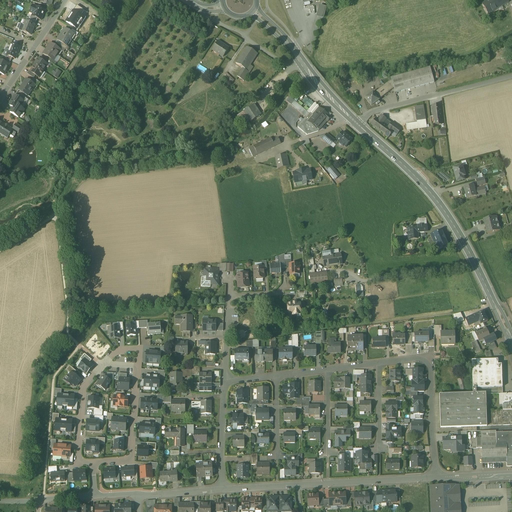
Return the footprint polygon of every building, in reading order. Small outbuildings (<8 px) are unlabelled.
[(495,0),(488,0),(482,4),(488,14),(500,7),(495,0)] [(45,11),(36,7),(33,6),(30,13),(33,14),(32,16),(32,17),(37,19),(41,20),(45,11)] [(326,8),(320,6),(317,16),(323,18),(326,8)] [(86,14),(78,9),(75,14),(83,19),(86,14)] [(75,13),(69,23),(76,28),(78,24),(79,25),(83,19),(75,14),(75,13)] [(29,23),(26,21),(21,32),(31,36),(35,25),(29,23)] [(70,32),(65,29),(61,35),(70,41),(74,35),(70,32)] [(70,41),(61,35),(57,41),(63,44),(66,47),(66,46),(70,41)] [(217,42),(212,51),(223,58),(228,49),(217,42)] [(20,47),(11,44),(7,56),(12,58),(15,59),(20,47)] [(57,48),(50,44),(47,49),(57,56),(61,51),(61,50),(57,48)] [(247,48),(236,65),(243,69),(247,71),(250,66),(258,54),(247,48)] [(57,56),(47,49),(43,54),(50,59),(53,61),(54,61),(57,56)] [(48,61),(41,56),(39,59),(47,65),(49,62),(48,61)] [(39,59),(38,59),(34,65),(34,66),(43,72),(43,71),(47,65),(39,59)] [(9,65),(0,60),(0,73),(0,74),(4,76),(7,69),(8,65),(9,65)] [(227,64),(222,61),(219,67),(223,70),(227,64)] [(43,72),(34,66),(30,72),(36,76),(39,78),(44,72),(43,71),(43,72)] [(430,68),(391,78),(392,81),(394,89),(395,93),(434,83),(430,68)] [(247,71),(243,69),(238,78),(244,82),(250,73),(247,71)] [(34,79),(33,79),(31,83),(35,86),(37,88),(40,83),(34,79)] [(31,83),(26,80),(19,91),(28,96),(35,86),(31,83)] [(390,81),(374,94),(379,100),(394,89),(392,81),(390,81)] [(86,89),(75,82),(73,84),(84,92),(86,89)] [(373,92),(365,98),(371,106),(375,103),(379,101),(379,100),(374,94),(373,92)] [(28,100),(21,95),(19,99),(23,102),(26,104),(28,100)] [(19,99),(15,96),(9,105),(13,108),(17,111),(20,107),(23,102),(19,99)] [(309,114),(290,98),(286,102),(306,118),(309,114)] [(253,106),(244,112),(250,121),(251,122),(260,116),(253,106)] [(424,106),(415,107),(417,121),(426,120),(424,106)] [(440,106),(432,107),(433,117),(433,118),(436,117),(441,117),(440,106)] [(17,111),(13,108),(10,113),(18,118),(24,110),(20,107),(17,111)] [(319,108),(313,116),(310,113),(306,118),(318,132),(327,122),(331,118),(329,116),(326,114),(327,112),(326,111),(324,112),(319,108)] [(244,112),(237,116),(243,124),(247,121),(247,122),(250,121),(244,112)] [(386,119),(381,116),(378,121),(376,119),(371,125),(388,138),(393,132),(397,135),(401,130),(392,123),(391,123),(386,119)] [(433,117),(430,118),(431,127),(438,126),(437,120),(436,120),(436,117),(433,118),(433,117)] [(306,118),(297,127),(307,136),(318,132),(306,118)] [(417,123),(406,125),(407,131),(427,128),(426,120),(417,121),(417,123)] [(0,135),(4,138),(5,136),(8,138),(11,134),(15,137),(17,133),(13,130),(9,128),(6,126),(0,122),(0,135)] [(22,128),(16,125),(13,130),(17,133),(18,134),(22,128)] [(351,141),(342,133),(336,140),(340,144),(339,145),(343,147),(343,146),(345,148),(347,149),(350,146),(348,145),(351,141)] [(334,141),(327,135),(323,140),(330,146),(334,141)] [(270,139),(254,147),(257,155),(274,147),(270,139)] [(287,156),(275,158),(278,170),(289,168),(287,156)] [(460,165),(456,166),(456,168),(453,169),(457,182),(464,180),(463,177),(465,177),(462,166),(460,167),(460,165)] [(297,173),(293,173),(295,183),(303,182),(303,185),(306,184),(306,181),(312,180),(310,170),(306,171),(306,170),(297,172),(297,173)] [(472,186),(463,188),(466,199),(475,197),(473,190),(472,186)] [(484,187),(473,190),(475,197),(486,194),(484,187)] [(496,217),(484,220),(488,235),(500,232),(496,217)] [(417,239),(417,233),(424,232),(427,232),(426,225),(416,226),(416,227),(407,228),(408,239),(417,239)] [(442,230),(431,234),(435,242),(436,242),(439,248),(443,247),(444,249),(448,247),(447,244),(448,244),(442,230)] [(340,253),(333,254),(335,265),(342,264),(340,253)] [(333,254),(322,256),(324,267),(335,265),(333,254)] [(279,264),(270,264),(270,275),(271,275),(271,274),(280,273),(280,274),(281,274),(280,264),(280,263),(279,264)] [(291,264),(289,264),(290,268),(290,275),(295,275),(295,274),(300,274),(299,268),(300,267),(300,266),(299,265),(299,264),(291,264)] [(262,267),(254,268),(254,279),(264,278),(264,269),(264,267),(262,267)] [(217,269),(206,268),(205,269),(204,277),(202,277),(201,286),(211,287),(211,284),(218,285),(218,270),(217,269)] [(326,272),(314,273),(315,279),(315,283),(327,282),(326,272)] [(243,273),(242,274),(238,275),(238,277),(237,277),(237,281),(239,281),(239,287),(249,286),(248,274),(246,274),(245,273),(244,273),(243,273)] [(300,303),(287,304),(288,312),(292,312),(293,315),(296,315),(297,314),(301,314),(301,313),(300,303)] [(483,311),(475,315),(476,315),(479,322),(482,329),(486,327),(485,326),(486,326),(484,323),(488,321),(483,311)] [(456,314),(452,315),(455,325),(464,321),(461,313),(456,314)] [(467,319),(465,320),(468,327),(479,322),(476,315),(467,319)] [(191,316),(180,316),(175,316),(175,325),(181,325),(181,332),(183,332),(190,332),(192,332),(192,323),(190,323),(190,319),(191,319),(191,316)] [(215,320),(202,320),(202,332),(215,332),(215,320)] [(147,324),(148,328),(148,335),(152,335),(152,334),(161,333),(160,323),(147,324)] [(126,326),(127,334),(130,334),(130,336),(136,336),(135,328),(135,325),(133,325),(129,325),(129,326),(126,326)] [(117,327),(109,328),(110,339),(120,338),(119,332),(119,327),(117,327)] [(486,330),(475,335),(478,341),(483,339),(489,336),(486,330)] [(454,345),(454,332),(441,333),(441,339),(441,345),(454,345)] [(429,333),(415,333),(415,342),(428,342),(429,342),(429,340),(429,333)] [(489,336),(483,339),(486,345),(494,342),(496,341),(493,334),(489,336)] [(405,336),(397,336),(397,337),(393,337),(393,336),(392,336),(392,345),(405,345),(405,344),(405,337),(405,336)] [(356,337),(347,337),(347,341),(347,342),(347,345),(347,346),(348,350),(351,350),(352,351),(356,351),(356,338),(356,337)] [(382,339),(372,339),(372,348),(385,348),(385,339),(382,339)] [(494,342),(486,345),(489,351),(490,351),(496,349),(494,342)] [(181,343),(175,343),(175,345),(175,354),(180,354),(183,354),(187,354),(187,343),(184,343),(181,343)] [(215,343),(206,343),(206,355),(215,355),(215,343)] [(340,354),(340,344),(334,344),(328,344),(328,348),(327,348),(327,349),(329,349),(329,353),(336,353),(336,354),(340,354)] [(316,356),(315,347),(304,347),(304,351),(302,351),(302,353),(304,353),(304,355),(311,355),(311,357),(316,356)] [(292,349),(279,349),(279,360),(292,359),(292,349)] [(248,351),(234,351),(234,361),(248,361),(248,351)] [(264,351),(256,351),(256,362),(264,362),(264,351)] [(272,351),(264,351),(264,362),(272,362),(272,351)] [(490,351),(489,351),(485,353),(487,360),(493,360),(490,351)] [(80,359),(83,362),(85,360),(89,363),(91,360),(85,354),(80,359)] [(83,362),(78,367),(86,374),(93,366),(89,363),(85,360),(83,362)] [(511,393),(498,394),(498,388),(502,388),(502,369),(498,369),(498,360),(493,360),(487,360),(472,361),(473,392),(447,393),(447,396),(440,396),(441,417),(440,417),(440,423),(441,423),(441,428),(511,425),(511,393)] [(66,370),(70,374),(71,373),(74,375),(76,372),(69,366),(66,370)] [(418,369),(418,370),(413,370),(413,369),(413,370),(413,376),(413,381),(423,381),(422,369),(418,369)] [(400,371),(390,371),(390,382),(399,382),(399,377),(400,377),(400,371)] [(71,373),(70,374),(68,377),(67,376),(64,380),(71,386),(72,384),(75,387),(81,380),(74,375),(71,373)] [(212,374),(199,373),(199,384),(204,384),(204,383),(212,383),(212,374)] [(181,374),(170,374),(170,387),(181,387),(181,378),(181,374)] [(371,375),(361,375),(361,387),(371,387),(371,375)] [(99,380),(96,385),(101,388),(105,391),(110,383),(110,380),(110,376),(106,376),(105,377),(103,376),(100,381),(99,380)] [(158,376),(152,376),(151,388),(159,388),(160,379),(160,376),(158,376)] [(350,378),(340,378),(340,379),(334,379),(334,388),(340,389),(350,389),(350,378)] [(126,379),(119,379),(119,381),(118,390),(128,390),(129,379),(126,379)] [(319,382),(309,382),(309,393),(319,393),(319,382)] [(212,383),(204,383),(204,384),(199,384),(199,392),(212,392),(212,383)] [(299,384),(291,384),(291,386),(283,386),(283,394),(291,394),(291,398),(296,398),(299,398),(299,397),(299,384)] [(371,387),(361,387),(360,387),(360,398),(364,398),(370,398),(370,394),(371,394),(371,387)] [(269,388),(257,388),(257,401),(261,401),(264,401),(264,402),(269,402),(269,388)] [(248,392),(237,392),(238,404),(248,404),(247,397),(247,392),(248,392)] [(415,392),(410,392),(410,396),(413,396),(413,406),(423,405),(423,397),(417,397),(417,392),(415,392)] [(58,395),(58,397),(57,406),(65,407),(66,395),(61,395),(58,395)] [(74,396),(66,395),(65,407),(73,407),(74,396)] [(115,396),(114,396),(113,406),(117,406),(117,407),(122,407),(127,407),(128,397),(124,397),(115,396)] [(99,398),(89,397),(88,408),(94,409),(98,409),(98,406),(99,398)] [(150,400),(142,399),(141,409),(149,410),(150,400)] [(158,400),(150,400),(149,410),(157,410),(158,400)] [(185,401),(171,401),(171,403),(171,412),(185,412),(185,401)] [(211,401),(201,401),(201,402),(201,408),(201,413),(206,413),(206,414),(211,414),(211,401)] [(364,401),(360,401),(359,402),(360,411),(371,411),(371,401),(364,401)] [(397,402),(386,402),(386,412),(397,412),(397,402)] [(313,406),(313,405),(309,405),(309,407),(306,407),(306,408),(305,408),(305,415),(309,415),(309,414),(319,414),(319,419),(320,419),(320,406),(313,406)] [(344,406),(335,406),(335,417),(348,417),(347,407),(347,405),(344,405),(344,406)] [(423,405),(413,406),(413,415),(415,415),(422,415),(423,415),(423,411),(424,411),(424,409),(423,409),(423,405)] [(102,410),(102,407),(98,406),(98,409),(94,409),(93,416),(94,416),(102,416),(103,410),(102,410)] [(269,410),(256,410),(256,420),(269,420),(269,410)] [(296,410),(284,410),(284,421),(296,420),(296,410)] [(243,416),(243,415),(232,415),(233,425),(244,425),(243,416)] [(113,418),(112,418),(112,420),(111,430),(125,431),(126,419),(113,418)] [(63,432),(64,420),(59,420),(56,420),(56,422),(55,431),(63,432)] [(72,421),(64,420),(63,432),(71,432),(72,424),(72,421)] [(94,421),(87,420),(86,431),(90,431),(95,432),(95,431),(99,432),(99,423),(100,421),(94,421)] [(147,435),(148,424),(140,423),(139,434),(147,435)] [(423,423),(411,423),(411,433),(423,433),(423,423)] [(155,424),(148,424),(147,435),(155,435),(156,428),(156,424),(155,424)] [(398,428),(386,428),(386,437),(390,437),(390,438),(394,438),(398,438),(398,428)] [(371,429),(359,429),(359,438),(371,438),(371,429)] [(184,430),(177,430),(177,431),(166,431),(166,438),(178,438),(178,447),(184,447),(184,430)] [(320,430),(310,430),(310,439),(320,438),(320,430)] [(206,432),(198,432),(198,431),(194,431),(194,442),(199,442),(206,442),(206,432)] [(343,431),(335,431),(335,442),(340,442),(340,441),(346,441),(346,432),(346,431),(343,431)] [(295,433),(284,433),(284,443),(295,443),(295,433)] [(511,433),(496,434),(496,438),(507,438),(507,452),(511,452),(511,433)] [(269,435),(257,435),(258,444),(269,444),(269,435)] [(243,437),(233,437),(233,447),(244,447),(244,439),(244,437),(243,437)] [(455,439),(443,439),(443,450),(451,450),(451,453),(461,453),(461,452),(464,452),(464,446),(461,446),(461,438),(455,439)] [(496,438),(482,438),(476,439),(476,449),(482,449),(482,453),(482,459),(482,464),(506,463),(507,463),(507,452),(507,438),(496,438)] [(96,442),(87,441),(86,451),(93,452),(93,453),(99,453),(99,444),(99,442),(96,442)] [(114,441),(114,451),(123,451),(124,442),(114,441)] [(63,444),(54,443),(53,456),(61,456),(63,444)] [(71,445),(63,444),(61,456),(69,457),(71,445)] [(142,447),(138,446),(137,456),(148,457),(148,450),(149,447),(147,447),(145,447),(142,447)] [(356,461),(359,460),(367,460),(367,452),(356,453),(356,461)] [(423,457),(411,457),(412,468),(423,468),(423,457)] [(471,458),(464,458),(464,466),(472,466),(471,458)] [(292,459),(288,459),(288,466),(296,466),(296,467),(298,467),(298,459),(292,459)] [(345,459),(338,459),(338,472),(349,472),(349,459),(345,459)] [(367,460),(359,460),(360,470),(371,469),(371,460),(367,460)] [(399,461),(386,461),(386,470),(394,470),(394,468),(399,468),(399,461)] [(209,463),(203,463),(203,464),(203,477),(213,477),(212,463),(209,463)] [(269,463),(257,463),(257,475),(269,475),(269,463)] [(316,463),(310,464),(310,470),(310,474),(320,474),(320,463),(316,463)] [(248,466),(237,466),(238,478),(248,478),(248,466)] [(288,466),(284,467),(284,472),(284,476),(285,476),(296,476),(296,467),(296,466),(288,466)] [(149,468),(140,468),(141,479),(152,478),(152,470),(152,467),(149,468)] [(134,468),(122,468),(122,477),(134,477),(134,471),(134,468)] [(115,469),(104,470),(105,479),(113,479),(115,479),(115,472),(115,469)] [(85,471),(73,472),(73,474),(74,481),(85,480),(85,471)] [(56,473),(51,473),(51,482),(65,481),(65,472),(56,473)] [(168,473),(160,474),(160,481),(161,483),(166,482),(172,482),(171,477),(171,473),(168,473)] [(455,488),(438,489),(438,486),(437,486),(431,487),(431,486),(430,486),(430,487),(431,493),(430,493),(430,494),(431,494),(431,500),(431,506),(431,507),(431,511),(460,511),(460,509),(460,505),(460,496),(460,495),(459,493),(455,493),(455,488)] [(395,491),(390,491),(390,490),(386,491),(387,503),(397,502),(396,500),(396,495),(395,495),(395,491)] [(382,491),(377,492),(377,496),(376,496),(377,501),(377,504),(387,503),(386,491),(382,491)] [(313,493),(312,495),(308,495),(308,506),(318,505),(319,505),(318,498),(318,494),(314,495),(313,493)] [(337,493),(329,494),(329,500),(330,506),(338,505),(337,493)] [(345,493),(337,493),(338,505),(345,505),(346,505),(345,499),(345,493)] [(275,499),(268,499),(268,511),(273,511),(273,509),(280,509),(280,497),(275,497),(275,499)] [(292,499),(284,499),(284,497),(280,497),(280,509),(287,509),(287,511),(292,511),(292,499)]
